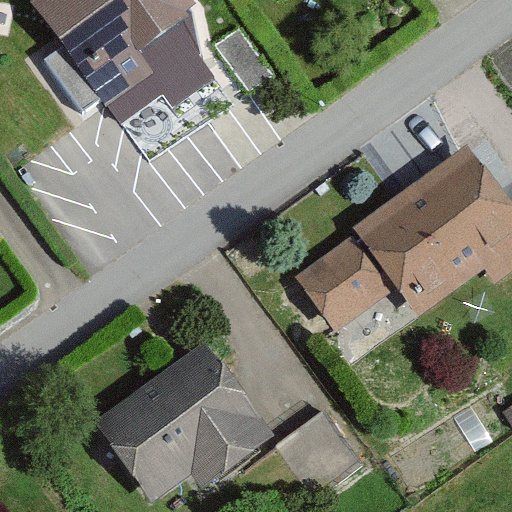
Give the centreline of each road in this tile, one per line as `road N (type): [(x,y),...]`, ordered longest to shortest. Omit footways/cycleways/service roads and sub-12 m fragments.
road 1 (residential): [(511,4),(0,375)]
road 2 (unknown): [(191,235),(280,409)]
road 3 (unknown): [(0,225),(86,311)]
